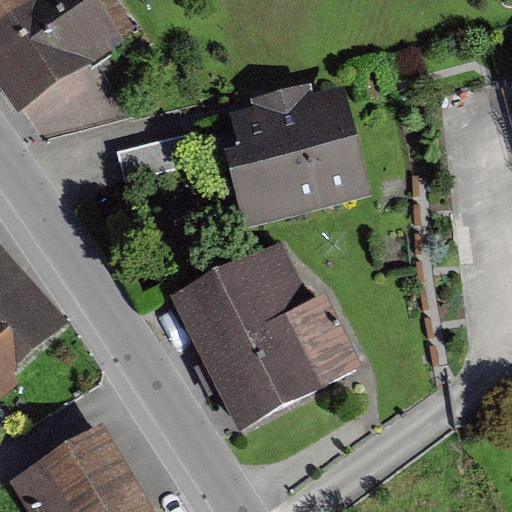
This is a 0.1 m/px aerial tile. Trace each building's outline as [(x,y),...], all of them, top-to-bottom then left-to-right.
[(0,0),(0,64),(36,119),(144,47),(113,0),(0,0)] [(251,118),(260,154),(248,156),(266,231),(396,200),(369,90),(333,99),(330,88),(269,103),(272,113),(251,118)] [(0,229),(0,423),(44,384),(37,377),(90,328),(0,229)] [(293,244),(190,300),(224,362),(209,370),(226,401),(238,395),(261,437),(385,370),(345,297),(327,307),(293,244)] [(175,511),(127,429),(31,486),(46,511),(175,511)]
